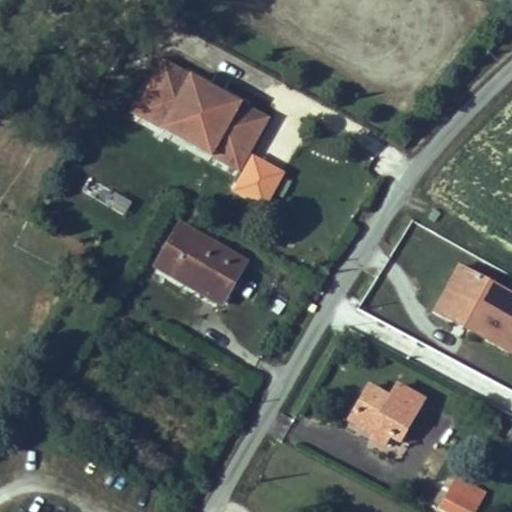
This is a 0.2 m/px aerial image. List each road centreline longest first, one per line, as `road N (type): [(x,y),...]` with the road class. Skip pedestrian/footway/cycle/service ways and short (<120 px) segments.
road 1 (unclassified): [(212,511),(386,208),(461,113),(511,69)]
road 2 (unknown): [(430,491),(272,406)]
